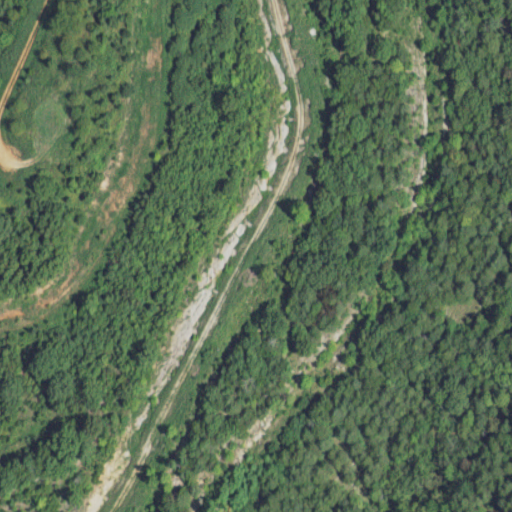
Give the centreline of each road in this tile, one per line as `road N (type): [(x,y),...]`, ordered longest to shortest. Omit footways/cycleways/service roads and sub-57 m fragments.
road 1 (track): [(109,511),(275,195),(299,112),(272,0)]
road 2 (track): [(32,0),(0,79),(19,163),(29,152)]
